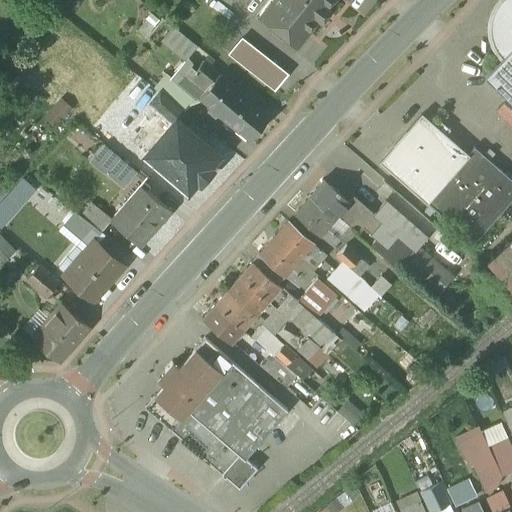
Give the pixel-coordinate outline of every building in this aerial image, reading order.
[(273,0),(273,2),(262,15),(296,43),(317,16),(319,18),(322,18),(328,11),(327,8),(325,6),(330,0),(273,0)] [(511,0),(503,0),(502,1),(497,8),(494,15),(491,22),(491,30),(492,38),(494,46),(498,53),(503,58),(511,48),(511,0)] [(175,26),(163,41),(187,60),(199,45),(175,26)] [(241,37),(227,54),(274,91),(288,74),(241,37)] [(511,48),(503,58),(484,77),(511,104),(511,48)] [(219,75),(198,57),(191,65),(197,69),(194,73),(209,86),(219,75)] [(270,118),(219,75),(209,86),(199,98),(211,107),(210,108),(218,115),(219,114),(250,140),(270,118)] [(169,76),(163,76),(153,88),(183,113),(195,99),(169,76)] [(62,99),(47,119),(58,126),(73,106),(62,99)] [(511,180),(474,148),(468,155),(446,136),(451,131),(449,130),(448,131),(439,127),(437,129),(422,115),(381,162),(427,203),(474,244),(511,201),(511,180)] [(195,138),(174,121),(145,155),(187,191),(218,155),(197,137),(195,138)] [(136,173),(104,145),(89,161),(102,172),(106,173),(123,188),(136,173)] [(336,191),(324,181),(309,197),(310,197),(335,219),(338,216),(352,228),(351,229),(354,232),(355,231),(359,234),(364,228),(374,217),(373,216),(374,214),(354,196),(349,203),(338,193),(339,192),(337,190),(336,191)] [(141,185),(111,220),(132,238),(131,239),(140,246),(171,211),(141,185)] [(335,219),(310,197),(296,213),(334,247),(340,239),(339,238),(343,233),(331,223),(335,219)] [(428,238),(386,201),(374,214),(373,216),(374,217),(364,228),(371,234),(381,223),(412,250),(415,253),(428,238)] [(111,220),(92,203),(81,216),(96,228),(101,232),(111,220)] [(81,216),(75,212),(63,225),(84,243),(96,228),(81,216)] [(326,255),(288,222),(274,238),(299,260),(303,256),(314,266),(318,262),(320,263),(326,255)] [(412,250),(381,223),(371,234),(370,235),(377,241),(372,246),(397,267),(401,263),(406,268),(407,266),(410,263),(404,259),(412,250)] [(2,235),(0,236),(0,262),(2,265),(17,251),(2,235)] [(299,260),(274,238),(260,253),(298,287),(305,279),(303,278),(307,274),(296,264),(299,260)] [(511,239),(488,260),(511,288),(511,239)] [(123,266),(94,241),(84,253),(87,255),(69,277),(66,275),(64,276),(93,301),(123,266)] [(368,265),(346,245),(337,256),(343,261),(342,262),(359,276),(368,265)] [(451,277),(421,251),(410,263),(407,266),(438,293),(451,277)] [(281,287),(252,262),(240,277),(268,302),(281,287)] [(342,262),(327,279),(349,298),(364,281),(358,277),(359,276),(342,262)] [(59,283),(39,266),(27,280),(47,297),(59,283)] [(240,277),(227,291),(256,316),(268,302),(240,277)] [(337,296),(318,279),(298,301),(302,305),(317,319),(337,296)] [(381,301),(368,288),(358,299),(371,312),(381,301)] [(256,316),(227,291),(215,305),(244,330),(256,316)] [(290,295),(277,309),(295,327),(302,318),(295,313),(302,305),(298,301),(290,295)] [(88,324),(61,301),(31,336),(57,358),(88,324)] [(244,330),(215,305),(202,319),(231,344),(244,330)] [(277,309),(266,322),(316,367),(327,355),(295,327),(277,309)] [(311,370),(262,325),(254,334),(258,338),(256,340),(271,353),(271,352),(302,380),(311,370)] [(237,366),(205,338),(179,368),(173,363),(157,381),(163,386),(145,407),(222,474),(235,460),(239,464),(243,458),(244,457),(245,458),(286,410),(287,410),(288,409),(255,381),(237,366)] [(297,376),(271,353),(260,365),(286,388),(297,376)] [(264,371),(246,356),(237,366),(255,381),(264,371)] [(473,429),(457,437),(463,451),(484,441),(478,427),(475,428),(475,427),(473,427),(473,429)] [(334,435),(315,450),(323,460),(344,443),(334,435)] [(484,441),(463,451),(470,467),(492,456),(484,441)] [(492,456),(470,467),(483,494),(495,488),(501,477),(492,456)] [(243,458),(239,464),(235,460),(222,474),(239,489),(257,468),(245,458),(244,457),(243,458)] [(448,487),(456,506),(480,496),(473,477),(448,487)] [(440,483),(422,492),(431,511),(433,511),(450,504),(440,483)] [(510,511),(502,493),(493,497),(494,499),(488,501),(493,511),(510,511)] [(376,511),(391,511),(399,508),(395,501),(376,511)] [(425,511),(421,502),(400,511),(425,511)]
